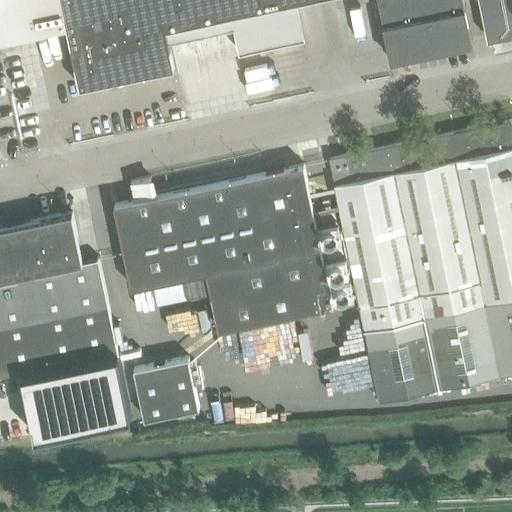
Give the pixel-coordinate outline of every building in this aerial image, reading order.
[(0,0),(0,38),(67,24),(80,85),(175,65),(170,39),(235,26),(240,51),(305,37),(297,0),(0,0)] [(463,0),(378,0),(390,58),(414,53),(472,42),(463,0)] [(511,0),(480,0),(489,38),(511,33),(511,0)] [(510,119),(330,158),(335,181),(337,193),(381,397),(511,368),(511,129),(510,122),(510,119)] [(123,202),(114,203),(132,286),(184,275),(187,294),(210,290),(217,327),(333,303),(310,193),(304,163),(165,193),(123,202)] [(72,210),(0,225),(0,376),(22,371),(35,434),(132,414),(99,256),(82,259),(72,210)] [(145,414),(197,403),(187,355),(135,366),(145,414)]
